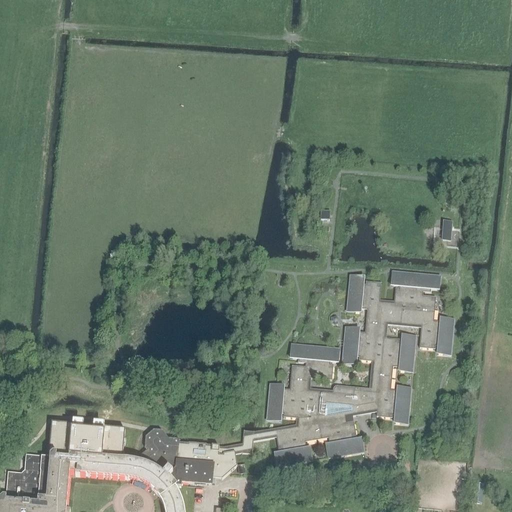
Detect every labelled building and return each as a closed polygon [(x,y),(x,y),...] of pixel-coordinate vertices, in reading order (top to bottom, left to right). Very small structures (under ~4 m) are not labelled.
[(328,222),(328,210),(316,210),(315,222),(328,222)] [(446,223),(445,234),(453,235),(455,216),(446,215),(446,223)] [(253,437),(254,435),(249,434),(248,457),(252,457),(253,442),(276,438),(278,453),(282,452),(282,455),(274,456),(277,469),(312,463),(309,450),(306,450),(305,444),(328,440),(329,446),(326,447),(328,460),(363,454),(361,441),(353,442),(353,440),(356,439),(352,416),(377,412),(376,418),(392,420),(392,416),(394,417),(394,424),(407,425),(410,390),(397,389),(396,392),(390,392),(392,368),(398,369),(398,372),(411,373),(414,338),(401,337),(400,345),(398,344),(398,341),(383,340),(384,324),(420,327),(418,349),(434,350),(434,347),(437,347),(436,355),(449,356),(452,321),(439,320),(439,323),(432,322),(434,298),(421,297),(422,293),(429,294),(429,290),(437,291),(438,278),(391,274),(390,287),(397,288),(397,290),(394,290),(393,305),(378,304),(380,285),(364,283),(364,287),(362,286),(362,279),(349,278),(346,313),(359,314),(359,311),(366,311),(364,335),(358,334),(358,331),(345,330),(342,365),(355,366),(356,358),(358,359),(358,362),(373,363),(370,391),(337,388),(336,388),(335,388),(335,389),(334,389),(333,390),(333,391),(332,392),(332,395),(307,393),(308,380),(331,382),(332,366),(329,366),(329,364),(337,364),(338,351),(291,347),(290,361),(297,361),(297,364),(305,365),(304,369),(291,368),(289,392),(283,392),(283,388),(270,387),(267,422),(280,423),(281,416),(283,416),(283,419),(298,421),(297,429),(253,437)] [(6,506),(24,508),(24,511),(27,511),(66,511),(70,476),(75,477),(75,479),(80,480),(80,479),(86,479),(86,480),(130,484),(132,484),(133,484),(136,485),(139,486),(143,488),(144,488),(146,489),(147,489),(149,491),(151,493),(154,495),(155,496),(158,499),(159,501),(162,505),(162,507),(164,511),(184,511),(184,509),(183,506),(182,503),(181,500),(179,497),(178,494),(176,492),(175,490),(176,489),(181,490),(181,485),(211,488),(212,481),(222,482),(228,476),(237,468),(235,457),(241,456),(242,456),(248,457),(249,434),(243,434),(242,448),(227,451),(226,451),(219,449),(219,448),(212,448),(212,449),(206,448),(206,447),(188,445),(188,447),(179,446),(179,441),(168,440),(162,433),(153,432),(145,439),(144,449),(147,452),(133,464),(120,463),(120,457),(122,457),(123,448),(121,447),(121,442),(123,442),(124,433),(108,432),(104,432),(104,436),(93,435),(82,434),(72,433),(72,429),(68,429),(52,427),(52,428),(51,436),(53,436),(53,437),(52,443),(50,443),(50,451),(52,451),(51,455),(51,457),(52,458),(50,460),(50,461),(41,460),(41,461),(27,459),(25,473),(22,477),(8,476),(10,477),(8,506),(6,506)] [(482,506),(484,487),(475,487),(473,505),(482,506)] [(6,502),(3,501),(0,504),(0,505),(0,511),(27,511),(24,511),(24,508),(6,506),(6,502)]
